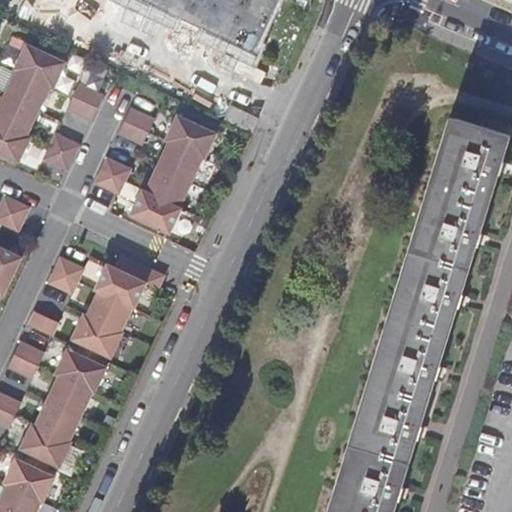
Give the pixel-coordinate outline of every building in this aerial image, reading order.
[(280,0),(145,0),(204,27),(256,52),(280,0)] [(54,87),(66,61),(27,42),(14,68),(16,69),(51,85),(54,87)] [(51,85),(16,69),(5,94),(39,110),(51,85)] [(104,94),(80,83),(73,96),(98,107),(104,94)] [(0,121),(28,134),(39,110),(5,94),(0,103),(0,121)] [(73,96),(67,108),(92,120),(98,107),(73,96)] [(232,106),(225,120),(252,132),(253,133),(260,119),(232,106)] [(149,132),(155,119),(131,108),(125,121),(149,132)] [(218,133),(178,114),(166,140),(169,142),(204,158),(206,159),(218,133)] [(449,116),(445,130),(451,132),(455,118),(449,116)] [(445,130),(435,162),(441,164),(429,202),(423,201),(413,234),(419,236),(410,264),(404,262),(394,295),(400,297),(388,336),(382,334),(371,367),(378,369),(370,395),(363,393),(353,427),(359,429),(352,453),(345,451),(334,487),(340,489),(332,511),(394,511),(401,488),(448,338),(510,136),(455,118),(451,132),(445,130)] [(28,134),(0,121),(0,152),(19,162),(31,136),(28,134)] [(149,132),(125,121),(119,134),(143,145),(149,132)] [(80,144),(56,133),(50,145),(74,157),(80,144)] [(192,182),(204,158),(169,142),(158,166),(192,182)] [(74,157),(50,145),(44,158),(68,169),(74,157)] [(126,182),(126,181),(132,169),(108,158),(102,171),(126,182)] [(435,162),(423,201),(429,202),(441,164),(435,162)] [(192,182),(158,166),(146,191),(181,207),(192,182)] [(120,195),(126,182),(102,171),(96,183),(120,195)] [(181,207),(146,191),(143,189),(131,215),(171,234),(183,208),(181,207)] [(3,227),(15,202),(2,196),(0,200),(0,226),(2,227),(3,227)] [(16,233),(28,208),(15,202),(3,227),(16,233)] [(413,234),(404,262),(410,264),(419,236),(413,234)] [(0,297),(19,258),(0,248),(0,297)] [(85,269),(61,257),(56,270),(80,281),(85,269)] [(169,277),(138,262),(132,275),(148,282),(148,283),(162,290),(169,277)] [(148,282),(132,275),(108,264),(96,290),(99,291),(134,307),(136,308),(148,283),(148,282)] [(80,281),(56,270),(49,283),(74,294),(79,282),(80,281)] [(123,331),(134,307),(99,291),(88,315),(123,331)] [(394,295),(382,334),(388,336),(400,297),(394,295)] [(60,323),(36,312),(30,325),(54,336),(60,323)] [(88,315),(85,314),(73,339),(113,358),(125,332),(123,331),(88,315)] [(46,353),(22,342),(16,355),(40,366),(46,353)] [(108,367),(68,348),(56,374),(60,376),(94,392),(96,393),(108,367)] [(40,367),(40,366),(16,355),(10,368),(34,379),(40,367)] [(371,367),(363,393),(370,395),(378,369),(371,367)] [(83,417),(94,392),(60,376),(48,401),(83,417)] [(23,403),(0,392),(0,408),(17,416),(17,415),(23,403)] [(83,417),(48,401),(37,425),(71,441),(83,417)] [(17,416),(0,408),(0,423),(11,429),(17,416)] [(37,425),(34,423),(21,449),(61,468),(73,442),(71,441),(37,425)] [(353,427),(345,451),(352,453),(359,429),(353,427)] [(57,477),(17,458),(5,484),(8,486),(43,502),(45,503),(57,477)] [(38,511),(43,502),(8,486),(0,503),(0,511),(2,511),(38,511)] [(334,487),(326,511),(332,511),(340,489),(334,487)]
